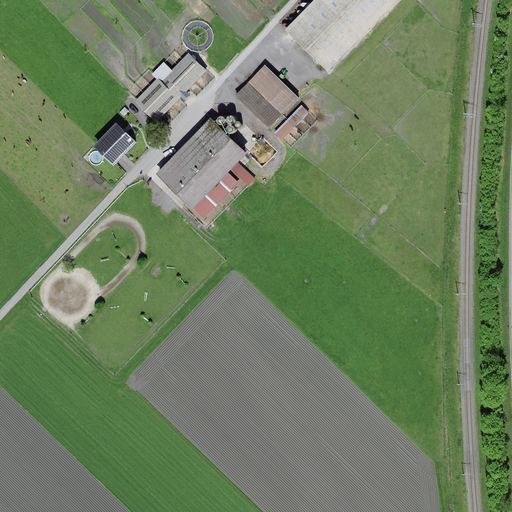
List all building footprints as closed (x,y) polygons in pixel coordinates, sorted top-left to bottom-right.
[(404,0),(320,0),(293,28),(337,70),(404,0)] [(208,72),(189,55),(174,72),(168,79),(187,96),(208,72)] [(174,72),(165,64),(154,76),(159,80),(181,100),(187,96),(168,79),(174,72)] [(302,99),(267,65),(237,96),(279,136),(292,123),(285,117),(302,99)] [(181,100),(159,80),(137,103),(159,123),(181,100)] [(228,122),(229,124),(232,125),(234,124),(235,123),(236,122),(236,120),(236,118),(235,117),(233,116),(231,116),(229,117),(228,118),(227,120),(228,122)] [(218,123),(220,124),(222,125),(224,125),(226,124),(226,123),(227,121),(226,119),(226,118),(223,117),(221,117),(220,117),(219,118),(218,120),(218,123)] [(251,154),(214,120),(161,175),(198,210),(251,154)] [(141,144),(121,125),(99,147),(119,166),(141,144)] [(228,132),(230,133),(232,134),(234,134),(235,133),(236,132),(236,130),(236,128),(235,127),(233,125),(231,126),(230,126),(228,127),(228,129),(228,132)]
